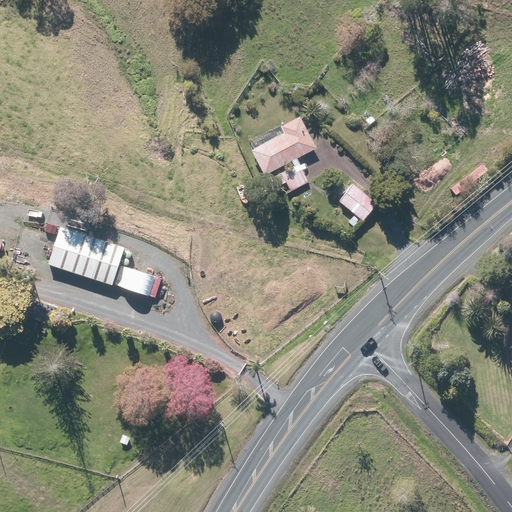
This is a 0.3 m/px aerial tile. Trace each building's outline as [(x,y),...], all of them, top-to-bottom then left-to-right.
[(296,158),(316,148),(299,116),(283,125),(283,123),(269,130),(270,132),(249,143),(253,149),(250,150),(263,175),(292,160),(294,166),(280,173),(290,191),(308,182),(296,158)] [(485,162),(449,189),(455,196),(490,169),(485,162)] [(339,201),(362,220),(376,203),(352,184),(339,201)] [(273,213),(281,216),(283,211),(275,207),(273,213)] [(348,222),(353,227),(359,219),(354,215),(348,222)] [(296,225),(278,218),(274,228),(292,234),(296,225)] [(46,231),(56,234),(58,226),(48,223),(46,231)] [(51,264),(115,284),(127,246),(63,226),(51,264)] [(16,252),(26,259),(30,254),(19,247),(16,252)] [(162,281),(153,278),(147,295),(155,298),(162,281)] [(128,445),(131,437),(124,434),(121,442),(128,445)]
